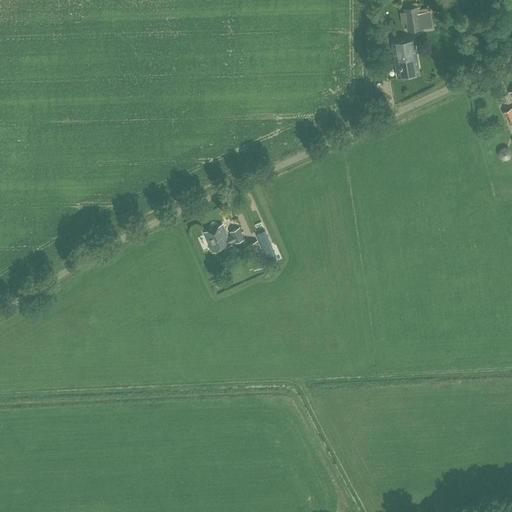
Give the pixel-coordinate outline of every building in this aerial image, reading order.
[(419,5),(404,7),(407,32),(423,29),(432,27),(430,10),(420,11),(419,5)] [(392,42),(398,76),(419,73),(414,39),(392,42)] [(504,159),(505,159),(506,159),(507,159),(508,159),(509,158),(510,157),(510,156),(511,155),(511,154),(510,152),(510,151),(510,150),(509,149),(508,149),(507,148),(505,148),(504,148),(503,148),(502,149),(501,150),(500,151),(499,152),(499,153),(499,154),(499,155),(500,156),(500,157),(501,158),(503,159),(504,159)] [(233,238),(231,235),(228,236),(223,224),(204,232),(213,252),(235,243),(233,238)] [(230,232),(231,235),(233,238),(235,243),(245,239),(240,227),(230,232)] [(273,243),(267,229),(259,233),(269,255),(276,252),(273,244),(273,243)] [(268,264),(258,240),(248,245),(254,259),(258,268),(268,264)]
